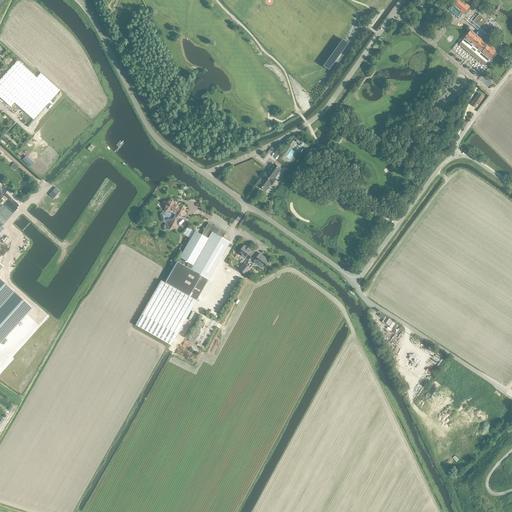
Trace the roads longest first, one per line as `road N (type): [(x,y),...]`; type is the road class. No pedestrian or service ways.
road 1 (unclassified): [(204,173),(325,110),(401,0)]
road 2 (unclassified): [(353,277),(455,156),(459,138),(511,68)]
road 3 (unclassified): [(204,173),(145,119),(91,12),(77,0)]
road 4 (unclassified): [(511,394),(367,301),(353,277)]
road 5 (unclassified): [(353,277),(204,173)]
